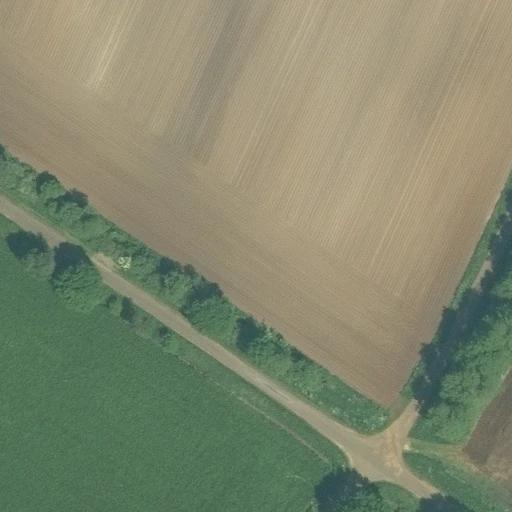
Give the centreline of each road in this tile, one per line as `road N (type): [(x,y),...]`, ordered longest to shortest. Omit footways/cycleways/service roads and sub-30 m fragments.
road 1 (unclassified): [(364,449),(0,202)]
road 2 (unclassified): [(364,449),(402,392),(511,160)]
